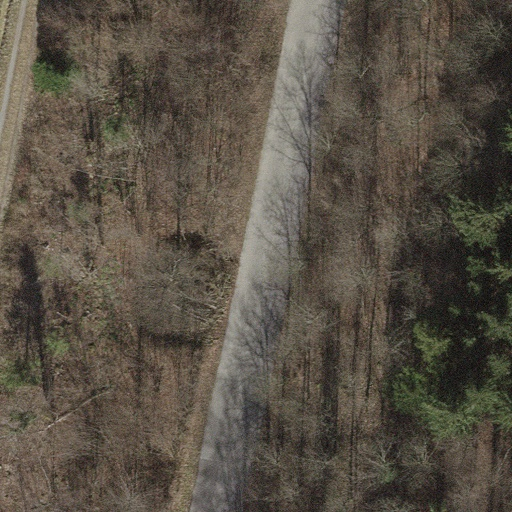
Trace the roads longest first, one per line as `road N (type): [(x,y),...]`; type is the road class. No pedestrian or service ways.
road 1 (unclassified): [(323,0),(221,511)]
road 2 (track): [(0,212),(37,0)]
